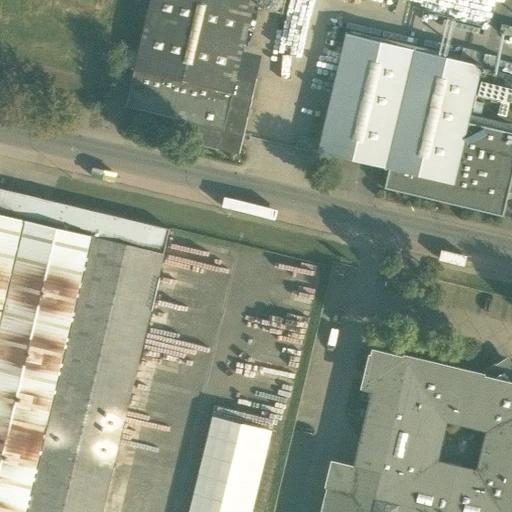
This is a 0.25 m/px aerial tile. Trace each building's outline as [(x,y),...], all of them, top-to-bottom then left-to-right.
[(134,70),(134,71),(233,94),(237,74),(254,0),(150,0),(139,52),(134,70)] [(264,0),(262,9),(284,14),(286,0),(264,0)] [(319,152),(389,169),(453,184),(468,122),(481,66),(347,34),(319,152)] [(139,52),(126,49),(122,67),(134,70),(139,52)] [(224,130),(233,94),(134,71),(126,107),(184,120),(224,130)] [(237,74),(233,94),(252,99),(257,78),(237,74)] [(239,154),(252,99),(233,94),(224,130),(184,120),(179,140),(239,154)] [(511,178),(511,132),(468,122),(453,184),(389,169),(385,188),(503,216),(511,178)] [(0,188),(0,214),(164,254),(169,229),(0,188)] [(511,511),(511,371),(506,375),(504,372),(501,374),(495,363),(478,374),(372,348),(360,399),(372,401),(356,470),(327,486),(320,511),(511,511)] [(244,511),(263,427),(204,414),(182,511),(244,511)]
